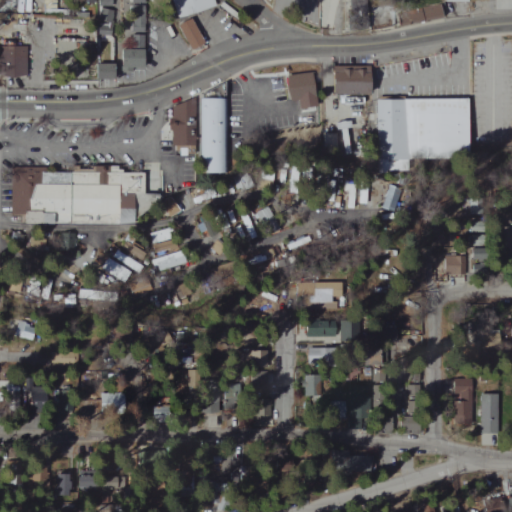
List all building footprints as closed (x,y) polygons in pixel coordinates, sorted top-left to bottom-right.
[(53,0),(42,0),(41,0),(41,12),(52,13),(53,0)] [(170,0),(175,17),(214,9),(212,0),(170,0)] [(399,23),(431,22),(431,11),(423,12),(422,6),(398,7),(399,23)] [(111,11),(100,9),(96,28),(102,30),(101,34),(107,35),(111,11)] [(177,26),(187,50),(202,44),(192,20),(177,26)] [(141,68),(142,34),(128,34),(127,49),(116,49),(116,67),(141,68)] [(0,76),(25,76),(25,46),(0,46),(0,76)] [(91,78),(109,78),(110,58),(92,58),(91,78)] [(366,94),(365,67),(326,68),(326,95),(366,94)] [(309,74),(283,74),(284,100),(310,99),(309,74)] [(225,98),(198,98),(197,173),(224,173),(225,98)] [(373,99),(373,157),(463,157),(463,98),(373,99)] [(167,146),(191,146),(192,102),(168,101),(167,146)] [(8,216),(22,217),(22,222),(127,226),(128,196),(135,197),(134,206),(151,207),(152,195),(140,194),(141,174),(115,173),(115,167),(108,166),(108,173),(37,171),(37,185),(23,185),(23,181),(9,181),(8,216)] [(316,188),(326,188),(326,172),(315,173),(316,188)] [(352,209),(354,181),(346,180),(344,208),(352,209)] [(355,203),(363,204),(366,182),(358,181),(355,203)] [(340,186),(329,184),(325,210),(336,212),(340,186)] [(379,208),(390,212),(393,202),(382,199),(379,208)] [(233,219),(228,212),(222,216),(219,210),(211,215),(220,228),(233,219)] [(74,233),(61,232),(60,253),(73,254),(74,233)] [(155,273),(184,263),(180,251),(151,260),(155,273)] [(139,264),(114,252),(110,259),(136,270),(139,264)] [(429,274),(462,273),(462,255),(429,255),(429,274)] [(98,271),(123,282),(128,270),(104,258),(98,271)] [(337,281),(296,282),(296,303),(328,302),(328,297),(337,297),(337,281)] [(300,338),(332,337),(331,320),(300,321),(300,338)] [(29,343),(34,329),(17,322),(11,336),(29,343)] [(124,339),(124,327),(102,328),(102,340),(124,339)] [(264,351),(250,350),(250,368),(264,368),(264,351)] [(76,354),(48,354),(48,366),(75,367),(76,354)] [(313,396),(313,375),(301,374),(300,396),(313,396)] [(469,379),(450,379),(450,426),(468,426),(469,379)] [(47,384),(30,380),(24,404),(41,408),(47,384)] [(3,383),(2,407),(17,407),(18,384),(3,383)] [(345,410),(366,411),(366,387),(346,387),(345,410)] [(117,394),(94,394),(94,414),(117,414),(117,394)] [(495,396),(478,396),(477,430),(493,430),(495,396)] [(268,400),(247,399),(247,420),(268,420),(268,400)] [(343,401),(322,400),(321,417),(342,418),(343,401)] [(346,450),(320,451),(320,458),(327,457),(328,474),(365,473),(364,456),(346,457),(346,450)] [(13,484),(25,484),(25,473),(12,473),(13,484)] [(67,496),(68,475),(53,474),(52,495),(67,496)] [(73,487),(91,488),(91,479),(74,478),(73,487)]
